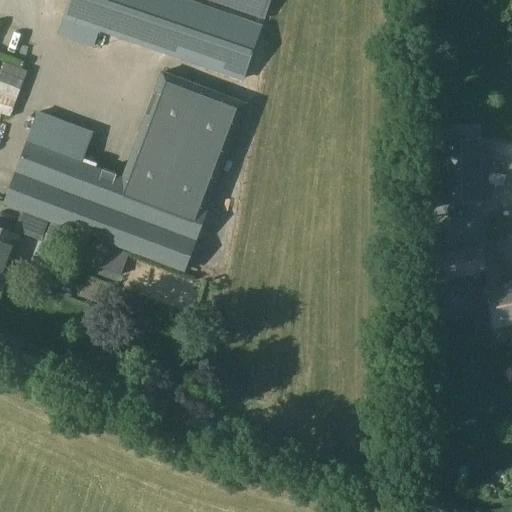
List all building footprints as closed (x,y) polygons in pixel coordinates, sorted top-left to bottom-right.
[(94,46),(100,28),(243,79),(261,27),(185,0),(69,0),(65,15),(58,33),(94,46)] [(212,0),(264,18),(270,0),(212,0)] [(38,111),(13,177),(3,205),(21,212),(49,222),(185,273),(209,209),(208,209),(247,104),(161,72),(122,176),(83,162),(94,132),(38,111)] [(481,141),(441,141),(441,202),(481,202),(481,141)] [(49,222),(21,212),(14,231),(42,242),(49,222)] [(0,228),(0,290),(1,291),(13,259),(9,258),(18,236),(0,228)] [(47,234),(41,252),(57,258),(63,240),(47,234)] [(453,256),(434,259),(438,280),(457,276),(485,271),(482,257),(481,250),(453,256)] [(491,256),(482,257),(485,271),(489,290),(496,326),(511,322),(511,285),(502,288),(498,267),(493,268),(491,256)]
